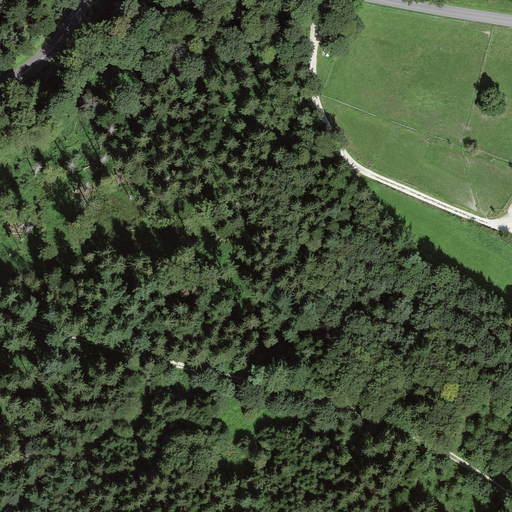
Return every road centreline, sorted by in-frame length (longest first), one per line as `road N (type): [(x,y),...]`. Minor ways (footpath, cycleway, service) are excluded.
road 1 (track): [(511,495),(421,440),(350,410),(0,314)]
road 2 (track): [(511,231),(347,160),(311,92),(324,0)]
road 3 (tertiary): [(0,83),(47,53),(85,0)]
road 4 (tertiary): [(393,0),(511,20)]
